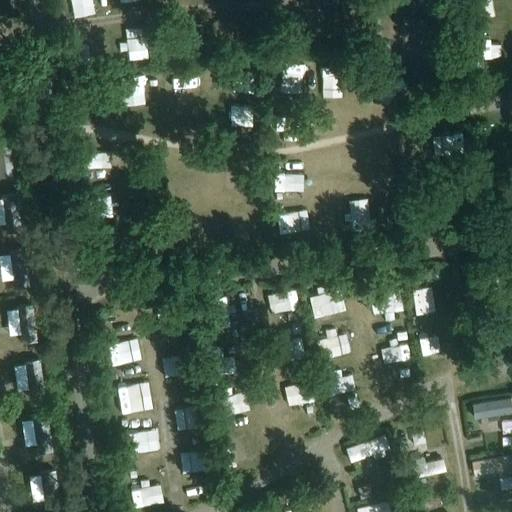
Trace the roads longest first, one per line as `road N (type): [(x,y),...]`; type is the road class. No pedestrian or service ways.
road 1 (unknown): [(35,27),(275,0)]
road 2 (unknown): [(209,510),(313,459),(325,511)]
